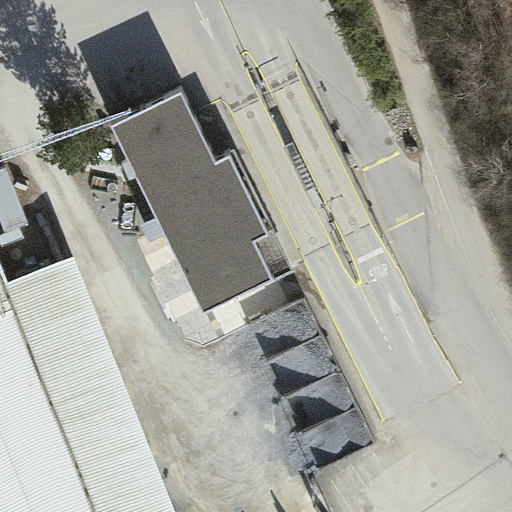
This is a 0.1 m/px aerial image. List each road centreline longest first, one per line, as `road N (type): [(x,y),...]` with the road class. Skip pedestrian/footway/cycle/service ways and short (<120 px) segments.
road 1 (track): [(390,0),(447,206),(447,296)]
road 2 (residential): [(447,296),(511,401)]
